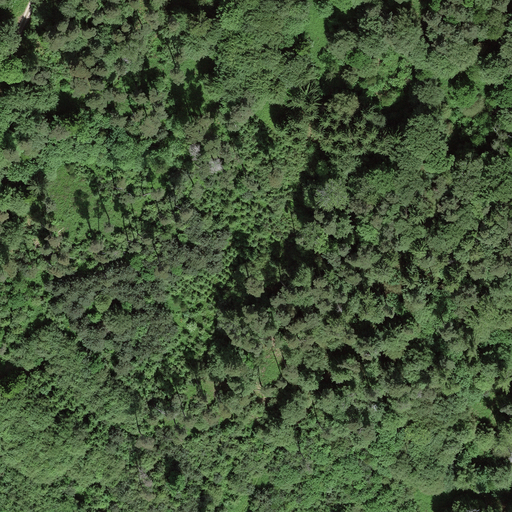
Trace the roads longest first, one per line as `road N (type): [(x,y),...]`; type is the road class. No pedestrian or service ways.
road 1 (track): [(504,511),(511,451),(511,9),(503,0)]
road 2 (track): [(237,511),(355,329),(396,242),(477,132),(511,102)]
road 3 (track): [(0,451),(107,511)]
